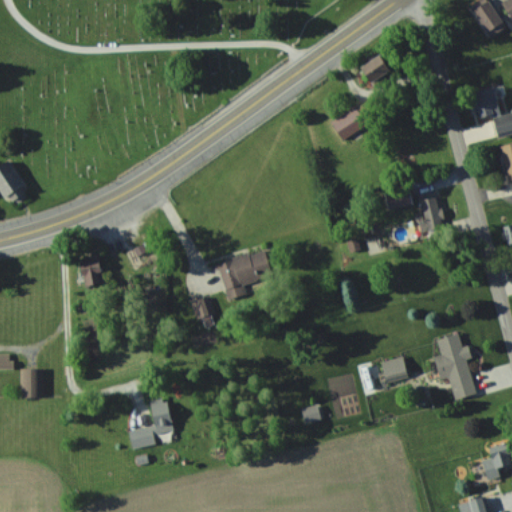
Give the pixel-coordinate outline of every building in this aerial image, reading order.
[(478,0),(488,0),(506,26),(492,35),(472,5),(478,0)] [(511,0),(504,0),(502,2),(511,15),(511,0)] [(361,66),(380,54),(391,70),(384,74),(387,78),(374,86),(361,66)] [(478,117),(499,115),(496,89),(475,91),(478,117)] [(332,120),(355,105),(367,124),(344,139),(332,120)] [(511,116),(493,122),(498,138),(511,134),(511,116)] [(511,143),(502,146),(511,191),(511,143)] [(0,189),(17,207),(32,192),(2,161),(0,163),(0,189)] [(424,221),(417,222),(419,234),(444,230),(438,197),(421,200),(424,221)] [(511,225),(503,227),(507,245),(511,243),(511,225)] [(227,301),(247,295),(243,282),(271,275),(264,250),(217,263),(227,301)] [(86,288),(103,284),(97,260),(80,264),(86,288)] [(212,315),(208,298),(192,302),(197,319),(212,315)] [(455,400),(476,394),(467,360),(471,359),(468,346),(463,347),(459,334),(437,340),(441,356),(434,358),(440,379),(449,377),(455,400)] [(0,372),(10,372),(10,356),(0,356),(0,372)] [(380,363),(385,383),(408,377),(402,357),(380,363)] [(43,370),(21,370),(21,398),(43,398),(43,370)] [(150,400),(155,422),(129,428),(133,448),(155,443),(153,434),(174,429),(167,401),(164,402),(163,397),(150,400)] [(482,461),(488,481),(500,477),(497,469),(511,465),(505,444),(488,449),(491,458),(482,461)] [(488,511),(485,498),(460,504),(461,511),(488,511)]
